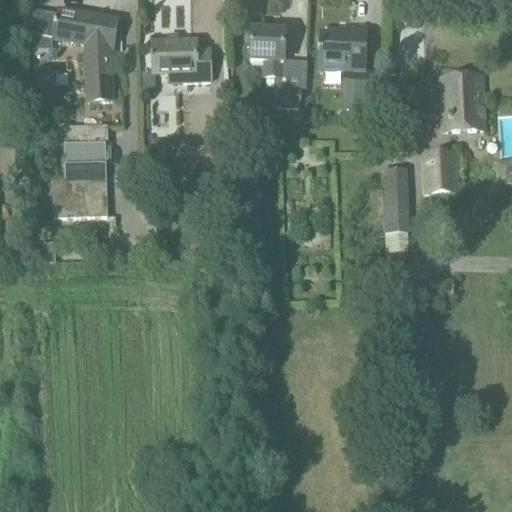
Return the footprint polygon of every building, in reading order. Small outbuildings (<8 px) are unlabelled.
[(117,25),(58,15),(53,43),(86,48),(87,106),(111,105),(110,55),(112,55),(117,25)] [(251,34),(250,65),(262,66),(262,81),(271,82),(269,109),(299,111),(300,94),(304,94),(305,68),(283,67),(284,36),(251,34)] [(319,68),(318,76),(345,78),(352,78),(350,112),(374,113),(376,79),(360,78),(360,64),(364,64),(366,36),(349,35),(349,39),(337,39),(320,38),(319,68)] [(196,54),(196,46),(152,47),(153,78),(167,78),(168,87),(209,86),(209,54),(196,54)] [(442,137),(484,134),(482,81),(439,83),(442,137)] [(256,106),(267,107),(268,86),(257,86),(256,106)] [(406,94),(407,114),(420,114),(419,94),(406,94)] [(511,110),(490,111),(492,144),(511,143),(511,110)] [(408,114),(379,115),(381,159),(410,157),(408,114)] [(53,223),(107,221),(106,164),(108,164),(107,131),(50,133),(53,223)] [(168,185),(185,184),(213,184),(212,152),(184,152),(184,179),(168,179),(168,185)] [(425,198),(457,197),(455,156),(423,158),(425,198)] [(511,181),(511,158),(495,158),(495,182),(511,181)] [(404,173),(384,173),(386,240),(386,259),(406,259),(406,239),(404,173)] [(154,175),(145,175),(145,183),(154,183),(154,175)] [(33,269),(36,269),(54,269),(53,247),(35,247),(33,247),(33,269)] [(455,299),(455,284),(425,284),(425,299),(455,299)]
